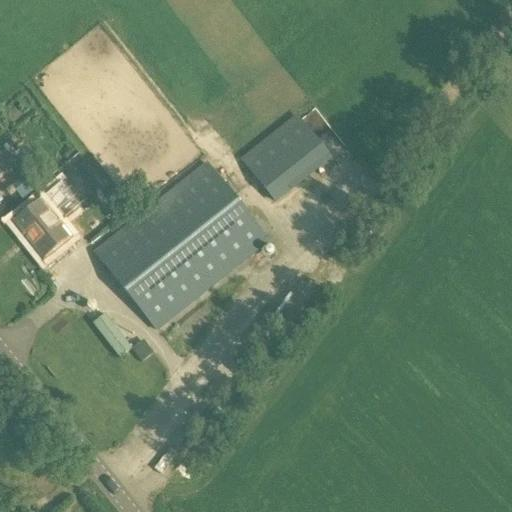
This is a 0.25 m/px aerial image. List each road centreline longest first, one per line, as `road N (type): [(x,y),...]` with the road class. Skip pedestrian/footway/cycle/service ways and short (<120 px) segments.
road 1 (track): [(511,14),(123,503)]
road 2 (tertiary): [(130,511),(0,349)]
